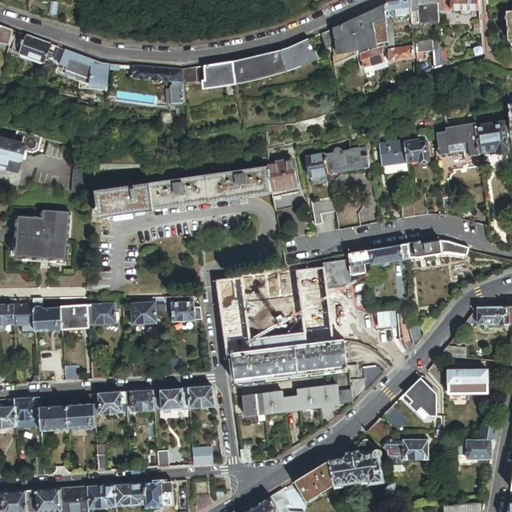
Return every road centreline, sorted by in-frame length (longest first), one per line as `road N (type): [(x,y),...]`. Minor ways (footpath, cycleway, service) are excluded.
road 1 (residential): [(362,0),(282,34),(192,55),(112,51),(0,14)]
road 2 (residential): [(257,489),(343,434),(417,364),(471,297),(511,282)]
road 3 (residential): [(0,485),(234,471)]
road 4 (residential): [(0,392),(221,378)]
road 5 (residential): [(511,255),(424,229),(303,248)]
